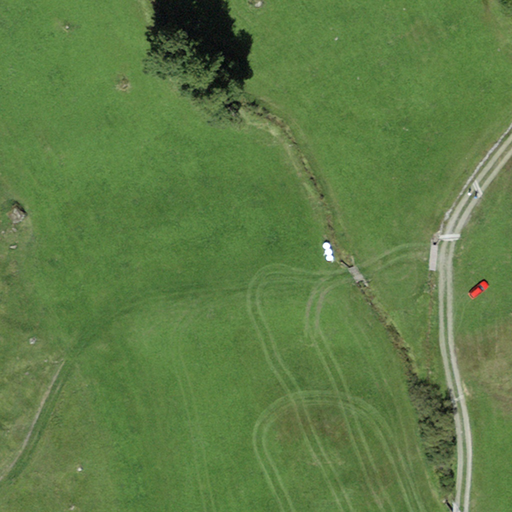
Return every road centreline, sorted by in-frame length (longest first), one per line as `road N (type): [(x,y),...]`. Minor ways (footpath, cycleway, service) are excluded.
road 1 (track): [(434,257),(415,253),(335,274),(211,282),(118,305),(75,341),(0,478)]
road 2 (track): [(452,511),(434,257),(465,184),(511,131)]
